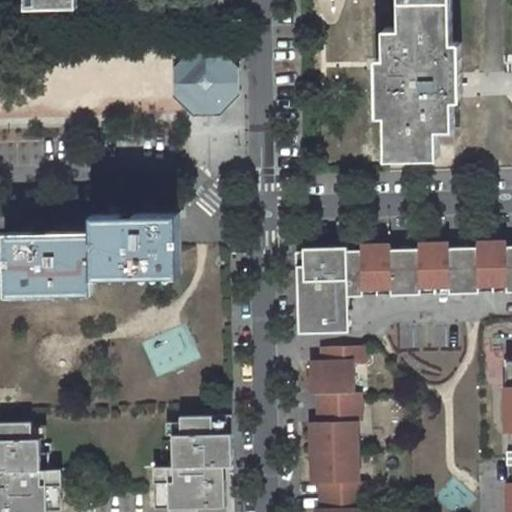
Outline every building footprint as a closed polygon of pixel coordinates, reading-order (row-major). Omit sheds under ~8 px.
[(438,126),(454,126),(452,0),(397,0),(398,27),(384,27),(387,155),(439,154),(438,126)] [(219,48),(191,49),(173,68),(173,95),(193,114),(220,114),(239,94),(238,67),(219,48)] [(89,267),(177,265),(175,212),(87,214),(87,228),(2,229),(3,284),(89,283),(89,267)] [(511,511),(511,243),(506,244),(506,240),(476,240),(476,244),(448,245),(448,240),(417,241),(418,245),(390,246),(390,242),(380,241),(380,245),(346,246),(346,242),(303,243),(303,261),(296,260),(297,327),(339,327),(338,302),(347,302),(347,292),(362,291),(361,283),(389,282),(389,291),(419,290),(418,282),(447,281),(447,290),(477,290),(477,281),(505,281),(505,289),(511,289),(511,357),(503,357),(504,429),(511,428),(511,447),(504,447),(504,461),(511,460),(511,478),(504,479),(504,511),(511,511)] [(418,282),(419,290),(447,290),(447,281),(418,282)] [(477,281),(477,290),(505,289),(505,281),(477,281)] [(389,282),(361,283),(362,291),(389,291),(389,282)] [(347,302),(338,302),(339,327),(347,327),(347,302)] [(180,328),(143,345),(157,375),(194,358),(180,328)] [(362,359),(362,342),(325,342),(325,358),(319,358),(307,359),(307,389),(313,389),(317,388),(318,417),(313,417),(308,418),(309,478),(314,478),(319,478),(319,507),(314,507),(309,506),(308,511),(353,511),(354,506),(357,506),(356,489),(353,489),(352,405),(355,405),(355,388),(352,388),(351,359),(362,359)] [(230,458),(230,408),(178,409),(178,427),(170,428),(171,459),(151,459),(152,500),(166,500),(166,503),(195,503),(195,500),(222,500),(222,473),(211,473),(211,459),(230,458)] [(32,436),(32,420),(0,421),(0,470),(0,471),(1,484),(0,484),(0,511),(18,511),(17,511),(46,511),(47,510),(61,510),(60,484),(62,484),(61,468),(41,468),(40,437),(32,436)]
